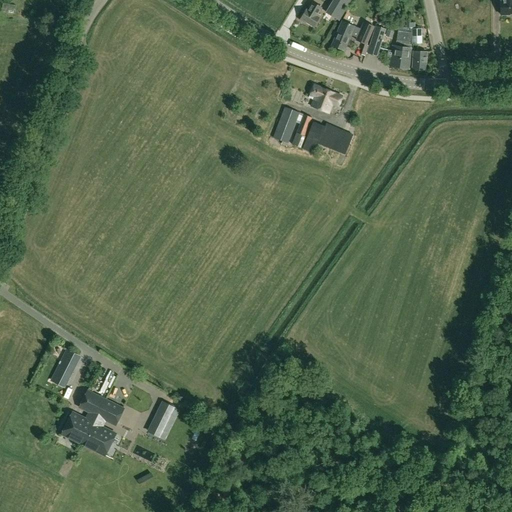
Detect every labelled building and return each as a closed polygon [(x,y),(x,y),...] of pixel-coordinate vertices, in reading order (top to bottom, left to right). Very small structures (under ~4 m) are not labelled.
[(335,0),(327,15),(339,22),(352,0),(335,0)] [(511,0),(502,0),(502,4),(501,4),(501,15),(509,14),(509,13),(511,13),(511,0)] [(300,21),(305,24),(306,22),(314,27),(319,17),(317,16),(322,8),(313,3),(308,10),(307,10),(300,21)] [(344,51),(351,35),(355,26),(342,21),(332,45),(344,51)] [(375,27),(373,26),(363,22),(360,29),(355,26),(351,35),(356,38),(355,41),(367,45),(375,27)] [(379,27),(375,27),(370,45),(380,48),(386,29),(379,27)] [(423,30),(412,30),(412,44),(423,44),(423,30)] [(411,49),(412,44),(410,44),(412,33),(398,31),(396,44),(404,45),(404,47),(394,46),(393,51),(389,50),(388,57),(392,58),(391,67),(409,69),(412,49),(411,49)] [(427,52),(413,51),(412,69),(426,70),(427,52)] [(363,61),(372,61),(372,52),(363,52),(363,61)] [(314,85),(310,95),(308,98),(314,100),(311,107),(329,114),(333,104),(338,106),(342,96),(314,85)] [(287,144),(288,144),(296,123),(300,124),(292,145),(300,149),(312,119),(284,108),(273,138),(282,142),(281,144),(286,146),(287,144)] [(314,122),(303,149),(315,154),(318,145),(345,155),(354,135),(326,124),(324,126),(314,122)] [(75,365),(63,359),(56,375),(68,381),(75,365)] [(62,434),(105,455),(116,434),(101,427),(105,420),(115,425),(124,409),(88,391),(80,407),(90,413),(87,420),(73,413),(62,434)] [(162,407),(151,429),(157,432),(161,423),(167,425),(173,413),(162,407)]
